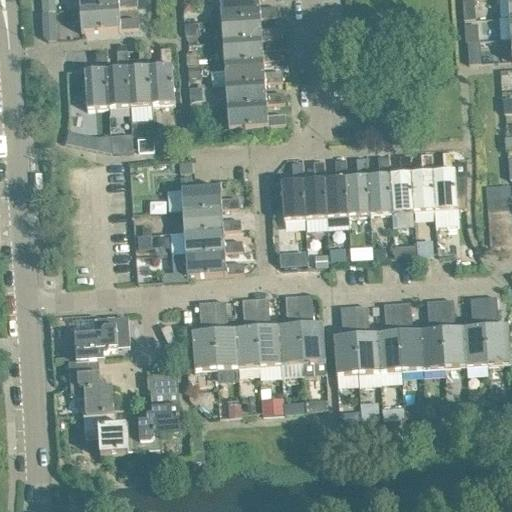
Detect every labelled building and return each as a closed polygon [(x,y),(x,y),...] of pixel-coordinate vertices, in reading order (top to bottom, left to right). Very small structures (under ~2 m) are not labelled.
[(79,0),(80,14),(119,12),(137,11),(136,0),(118,1),(118,0),(79,0)] [(260,12),(259,1),(259,0),(220,3),(221,25),(260,22),(278,21),(278,11),(260,12)] [(120,23),(119,12),(80,14),(82,37),(139,33),(138,22),(120,23)] [(261,33),(260,22),(221,25),(223,47),(262,44),(280,43),(279,32),(261,33)] [(263,55),(262,44),(223,47),(224,68),(263,65),(263,66),(281,64),(281,54),(263,55)] [(153,110),(175,109),(171,52),(160,52),(162,70),(150,71),(153,110)] [(131,112),(153,110),(150,71),(149,53),(139,54),(140,72),(129,73),(128,73),(131,112)] [(131,112),(128,73),(129,73),(127,55),(117,55),(118,73),(107,75),(107,74),(109,113),(131,112)] [(107,74),(106,56),(95,57),(97,75),(85,76),(85,84),(73,85),(76,119),(89,118),(89,114),(109,113),(107,74)] [(470,67),(482,66),(481,58),(469,58),(470,67)] [(283,86),(282,75),(264,76),(263,66),(263,65),(224,68),(226,89),(265,87),(283,86)] [(266,98),(265,87),(226,89),(227,111),(266,108),(266,109),(284,107),(284,97),(266,98)] [(267,120),(266,109),(266,108),(227,111),(229,133),(286,129),(285,118),(267,120)] [(168,141),(155,143),(156,154),(169,153),(168,141)] [(444,176),(433,176),(435,215),(458,214),(454,157),(443,158),(444,176)] [(414,217),(435,215),(433,176),(432,158),(421,159),(422,177),(411,178),(414,217)] [(392,218),(414,217),(411,178),(410,160),(400,161),(401,179),(390,179),(389,179),(392,218)] [(371,220),(392,218),(389,179),(390,179),(389,161),(378,162),(379,180),(368,181),(371,220)] [(349,221),(371,220),(368,181),(367,163),(356,164),(358,182),(346,182),(349,221)] [(328,223),(349,221),(346,182),(345,164),(335,165),(336,183),(325,184),(328,223)] [(306,224),(328,223),(325,184),(324,166),(313,167),(314,185),(304,185),(303,185),(306,224)] [(281,187),(284,226),(306,224),(303,185),(304,185),(302,167),(292,168),(293,186),(281,187)] [(146,209),(144,186),(132,187),(134,210),(146,209)] [(487,203),(511,202),(510,190),(486,191),(487,203)] [(221,203),(220,191),(181,194),(183,216),(222,213),(222,214),(240,213),(239,202),(221,203)] [(488,215),(511,213),(511,202),(487,203),(488,215)] [(223,225),(222,214),(222,213),(183,216),(184,237),(223,235),(241,234),(241,223),(223,225)] [(488,215),(488,227),(511,225),(511,220),(511,213),(488,215)] [(511,225),(488,227),(489,238),(511,236),(511,225)] [(224,246),(223,235),(184,237),(186,259),(225,256),(225,257),(243,256),(242,245),(224,246)] [(490,250),(511,248),(511,236),(489,238),(490,250)] [(226,268),(225,257),(225,256),(186,259),(187,282),(244,278),(244,267),(226,268)] [(175,277),(163,278),(163,286),(175,286),(175,277)] [(314,329),(312,300),(299,301),(303,369),(304,369),(305,382),(326,380),(326,367),(323,328),(314,329)] [(281,370),(303,369),(299,301),(285,301),(288,331),(279,331),(281,370)] [(499,330),(497,301),(483,302),(488,370),(510,369),(508,330),(499,330)] [(467,372),(488,370),(483,302),(470,303),(472,332),(464,333),(467,372)] [(238,373),(260,372),(255,303),(242,304),(244,334),(236,334),(238,373)] [(271,332),(269,303),(255,303),(260,372),(281,370),(279,331),(271,332)] [(456,333),(453,304),(440,305),(445,373),(467,372),(464,333),(456,333)] [(423,375),(445,373),(440,305),(427,306),(429,335),(421,336),(423,375)] [(228,335),(226,306),(212,307),(214,336),(217,375),(238,373),(236,334),(228,335)] [(195,376),(217,375),(214,336),(212,307),(199,307),(201,337),(192,337),(195,376)] [(413,336),(410,307),(397,308),(402,376),(423,375),(421,336),(413,336)] [(380,378),(402,376),(397,308),(384,309),(386,338),(378,339),(380,378)] [(369,339),(367,310),(354,311),(359,379),(380,378),(378,339),(369,339)] [(336,381),(359,379),(354,311),(341,312),(343,341),(334,342),(336,381)] [(75,339),(77,366),(99,364),(99,365),(104,365),(104,359),(108,358),(110,356),(109,353),(130,351),(128,321),(94,323),(95,337),(75,339)] [(101,391),(99,376),(99,365),(99,364),(77,366),(68,366),(71,401),(85,400),(86,419),(84,419),(84,420),(114,417),(112,391),(101,391)] [(181,438),(177,380),(147,382),(148,394),(150,394),(152,424),(138,425),(140,455),(162,454),(161,440),(181,438)] [(469,407),(476,407),(475,393),(468,393),(469,407)] [(391,397),(373,399),(375,413),(393,410),(391,397)] [(283,402),(262,403),(263,417),(264,419),(284,418),(283,402)] [(306,413),(327,413),(327,404),(305,405),(306,413)] [(339,410),(339,418),(361,416),(360,408),(339,410)] [(115,431),(114,417),(84,420),(85,441),(99,440),(101,461),(129,458),(129,456),(140,455),(138,425),(125,426),(125,431),(115,431)] [(204,432),(204,452),(219,452),(219,432),(204,432)]
